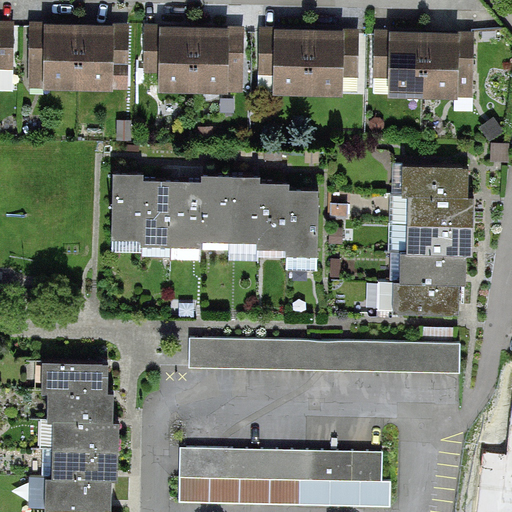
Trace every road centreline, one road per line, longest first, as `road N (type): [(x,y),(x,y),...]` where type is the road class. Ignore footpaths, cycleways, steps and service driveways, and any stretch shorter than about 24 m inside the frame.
road 1 (residential): [(174,407),(448,419)]
road 2 (residential): [(174,407),(176,368),(137,334),(80,317),(0,312)]
road 3 (residential): [(511,272),(485,388),(448,419)]
road 4 (residential): [(321,0),(460,6)]
